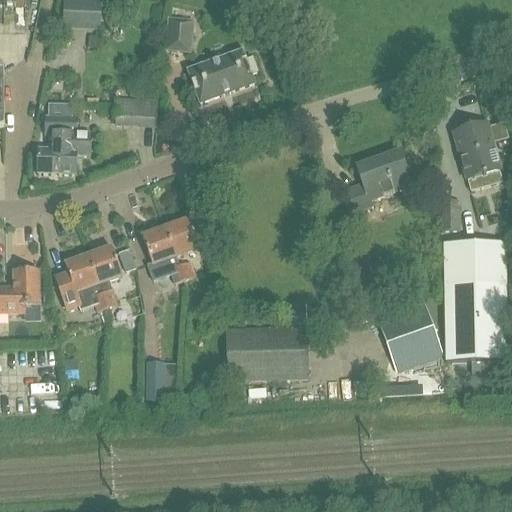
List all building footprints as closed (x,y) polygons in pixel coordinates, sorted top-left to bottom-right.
[(63,31),(71,31),(100,32),(101,8),(105,8),(105,0),(86,0),(87,1),(64,0),(63,31)] [(0,6),(0,23),(27,24),(28,8),(0,6)] [(192,24),(168,22),(165,52),(189,54),(192,24)] [(242,53),(187,73),(199,106),(254,87),(250,76),(257,74),(252,61),(245,63),(242,53)] [(124,91),(124,100),(140,100),(140,92),(124,91)] [(118,103),(117,109),(99,109),(99,112),(156,120),(156,104),(118,103)] [(156,127),(156,120),(99,112),(99,116),(117,117),(116,125),(156,127)] [(37,177),(58,177),(59,157),(60,158),(60,152),(61,152),(62,136),(63,136),(63,131),(65,131),(66,122),(50,121),(49,136),(48,152),(38,152),(37,177)] [(75,178),(76,159),(89,159),(90,137),(74,137),(74,122),(66,122),(65,131),(63,131),(63,136),(62,136),(61,152),(60,152),(60,158),(59,157),(58,177),(75,178)] [(499,173),(486,126),(453,135),(467,182),(499,173)] [(411,189),(398,154),(356,169),(363,187),(342,195),(350,217),(371,209),(369,204),(411,189)] [(442,232),(461,231),(460,203),(440,204),(442,232)] [(189,222),(165,231),(175,259),(199,251),(189,222)] [(178,269),(175,259),(165,231),(141,239),(151,266),(147,267),(153,282),(170,276),(174,287),(184,284),(178,269)] [(507,244),(445,246),(444,365),(508,366),(507,244)] [(111,250),(88,259),(98,287),(107,311),(117,308),(108,284),(122,279),(111,250)] [(64,267),(68,277),(55,281),(66,312),(78,308),(80,313),(94,307),(97,315),(107,311),(98,287),(88,259),(64,267)] [(188,265),(178,269),(184,284),(194,280),(188,265)] [(39,308),(39,274),(13,274),(13,293),(0,293),(0,316),(24,316),(23,308),(39,308)] [(131,320),(143,318),(140,298),(128,300),(131,320)] [(442,360),(422,301),(376,317),(397,376),(442,360)] [(281,305),(282,328),(306,327),(305,304),(281,305)] [(55,312),(60,333),(69,331),(63,310),(55,312)] [(309,381),(306,327),(282,328),(226,329),(228,384),(309,381)] [(13,351),(12,374),(29,375),(30,352),(13,351)] [(147,366),(145,403),(173,403),(176,366),(147,366)] [(38,372),(38,380),(61,380),(61,372),(38,372)] [(1,414),(17,413),(17,399),(0,400),(1,414)] [(39,402),(40,417),(63,417),(62,401),(39,402)]
